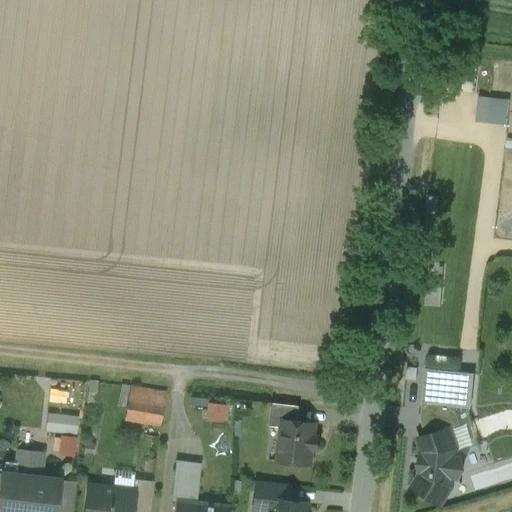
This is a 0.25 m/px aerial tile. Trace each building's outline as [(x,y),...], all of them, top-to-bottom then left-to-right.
[(476,95),(475,120),(490,120),(491,96),(476,95)] [(425,368),(422,402),(454,405),(470,407),(474,373),(425,368)] [(166,394),(130,388),(125,419),(160,425),(166,394)] [(223,421),(224,403),(205,401),(203,419),(223,421)] [(420,419),(426,436),(449,429),(460,424),(454,405),(422,402),(420,419)] [(300,407),(272,404),(269,426),(282,428),(283,421),(297,423),(300,407)] [(77,432),(77,413),(45,413),(45,432),(77,432)] [(297,423),(283,421),(282,428),(279,460),(310,464),(312,449),(316,449),(317,438),(313,437),(315,425),(297,423)] [(426,436),(419,439),(423,452),(423,458),(421,457),(420,469),(421,469),(421,475),(413,487),(441,504),(452,486),(453,476),(459,477),(464,468),(461,459),(455,458),(456,449),(449,429),(426,436)] [(56,452),(72,455),(76,436),(60,433),(56,452)] [(42,454),(18,452),(15,475),(39,478),(42,454)] [(199,464),(176,461),(171,501),(175,502),(175,500),(195,503),(199,464)] [(0,494),(0,511),(53,511),(54,510),(57,480),(39,478),(15,475),(2,474),(0,494)] [(149,511),(153,482),(133,479),(132,491),(133,491),(130,511),(149,511)] [(71,511),(72,511),(76,482),(57,480),(54,510),(71,511)] [(288,485),(256,482),(253,503),(269,505),(270,499),(286,501),(288,485)] [(132,491),(88,486),(84,511),(130,511),(133,491),(132,491)] [(286,501),(270,499),(269,505),(268,511),(304,511),(306,504),(286,501)] [(195,503),(175,500),(175,502),(174,511),(229,511),(230,507),(195,503)]
